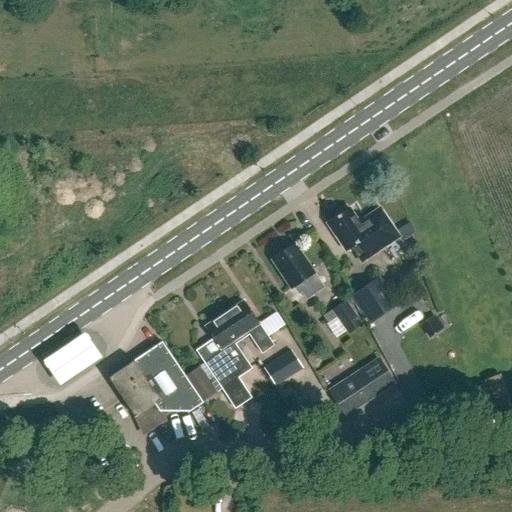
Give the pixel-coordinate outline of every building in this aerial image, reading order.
[(346,251),(357,244),(366,258),(399,236),(380,209),(359,223),(349,208),(348,209),(346,205),(337,211),(340,214),(327,223),(346,251)] [(326,292),(295,245),(283,252),(280,252),(275,256),(274,258),(272,260),(281,273),(280,276),(289,289),(293,286),(297,292),(301,290),(310,303),(326,292)] [(399,304),(380,276),(355,293),(374,321),(399,304)] [(225,313),(242,339),(249,334),(262,353),(274,344),(268,335),(285,324),(276,312),(260,324),(244,300),(225,313)] [(349,334),(363,324),(347,300),(332,310),(349,334)] [(235,344),(242,339),(225,313),(206,326),(214,339),(196,351),(221,388),(231,382),(230,380),(251,366),(235,344)] [(189,412),(202,403),(161,342),(108,378),(146,433),(165,420),(159,412),(189,412)] [(274,386),(302,368),(291,350),(262,369),(274,386)] [(353,379),(366,400),(394,382),(381,361),(353,379)] [(356,407),(343,386),(331,393),(345,414),(356,407)]
